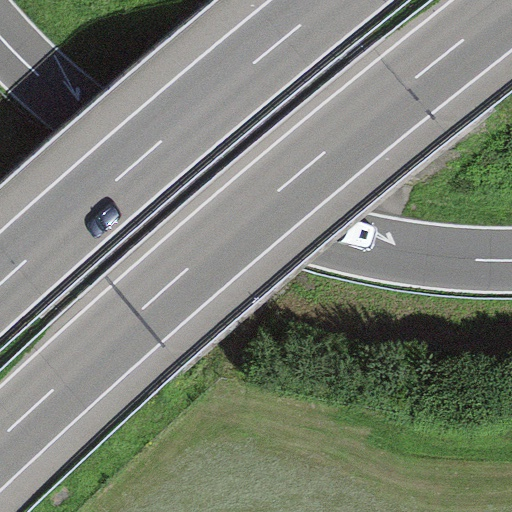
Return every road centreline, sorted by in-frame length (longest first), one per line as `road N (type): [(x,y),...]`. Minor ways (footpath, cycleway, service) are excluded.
road 1 (motorway): [(0,443),(274,199),(511,6)]
road 2 (motorway): [(0,35),(145,155),(236,209),(421,258),(511,262)]
road 3 (motorway): [(332,0),(0,284)]
